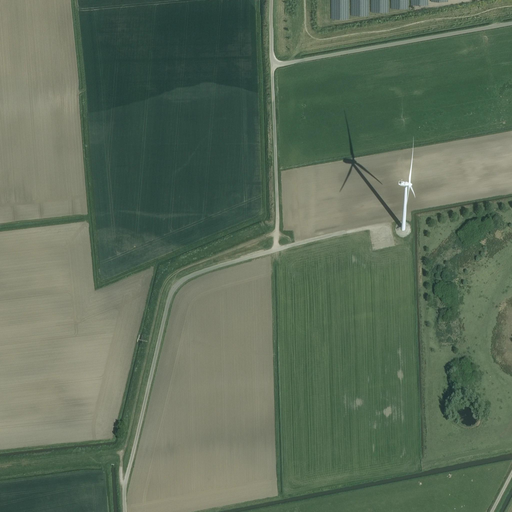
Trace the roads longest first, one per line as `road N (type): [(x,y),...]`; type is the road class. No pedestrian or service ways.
road 1 (track): [(272,63),(276,229),(165,282),(120,455)]
road 2 (unclassified): [(272,63),(511,24)]
road 3 (track): [(0,468),(120,455)]
